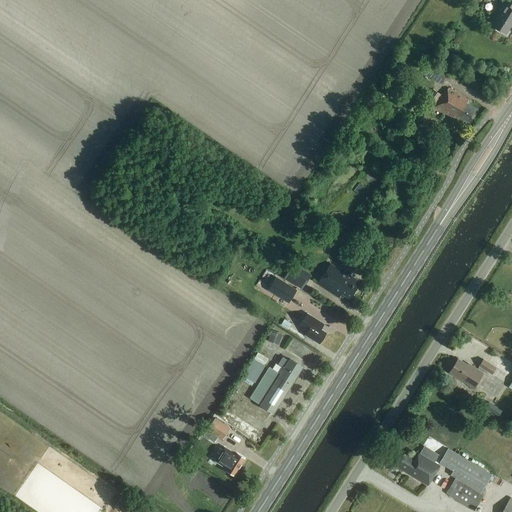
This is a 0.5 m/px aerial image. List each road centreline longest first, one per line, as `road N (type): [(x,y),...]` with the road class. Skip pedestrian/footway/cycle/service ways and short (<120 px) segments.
road 1 (primary): [(258,511),(511,111)]
road 2 (unclassified): [(331,511),(511,226)]
